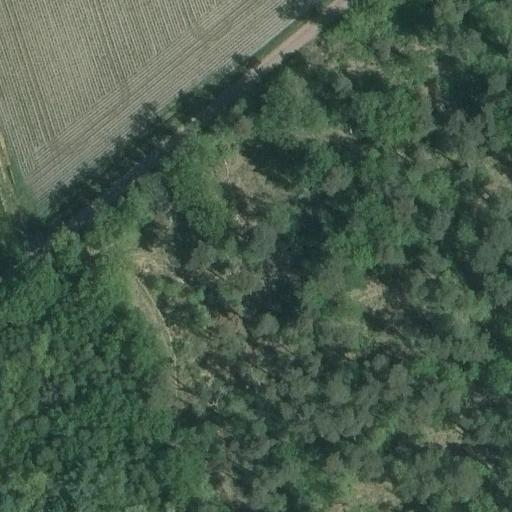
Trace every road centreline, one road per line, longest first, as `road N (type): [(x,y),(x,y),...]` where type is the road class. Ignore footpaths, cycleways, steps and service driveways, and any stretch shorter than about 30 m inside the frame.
road 1 (track): [(0,279),(338,0)]
road 2 (track): [(172,511),(65,222)]
